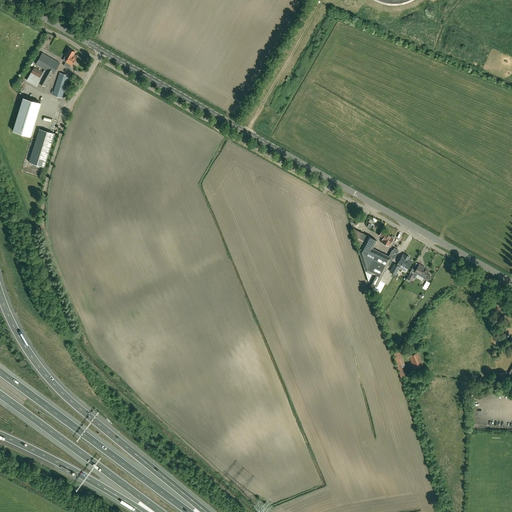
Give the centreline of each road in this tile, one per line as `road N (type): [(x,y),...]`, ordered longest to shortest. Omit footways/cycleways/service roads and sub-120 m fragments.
road 1 (secondary): [(511,282),(100,50)]
road 2 (motorway): [(205,511),(47,378),(0,293)]
road 3 (motorway): [(188,511),(0,373)]
road 4 (track): [(63,123),(42,215),(83,332)]
road 5 (motorway): [(0,394),(159,511)]
road 6 (motorway): [(0,435),(141,511)]
road 7 (track): [(246,133),(322,0)]
